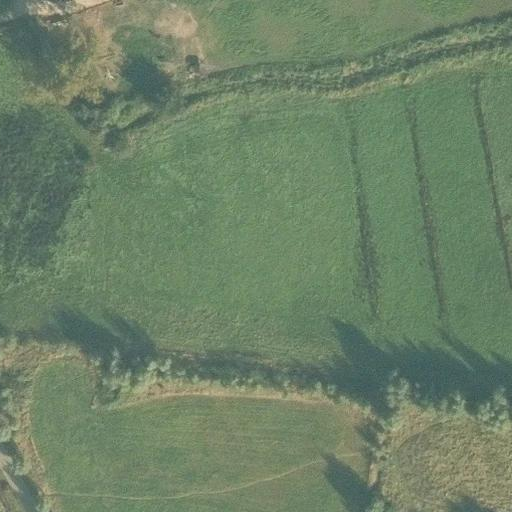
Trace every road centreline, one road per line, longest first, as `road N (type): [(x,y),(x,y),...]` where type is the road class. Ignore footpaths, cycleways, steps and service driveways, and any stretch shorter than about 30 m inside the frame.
road 1 (motorway): [(511,460),(0,369)]
road 2 (motorway): [(0,418),(155,440),(509,511)]
